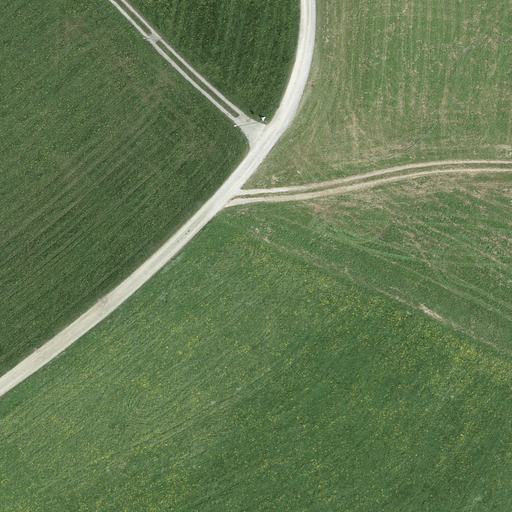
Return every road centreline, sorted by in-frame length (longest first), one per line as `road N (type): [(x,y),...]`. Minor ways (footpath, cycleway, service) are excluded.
road 1 (unclassified): [(0,388),(108,305),(222,196),(265,142)]
road 2 (track): [(511,167),(222,196)]
road 3 (unclassified): [(265,142),(115,0)]
road 4 (unclassified): [(307,0),(298,72),(265,142)]
